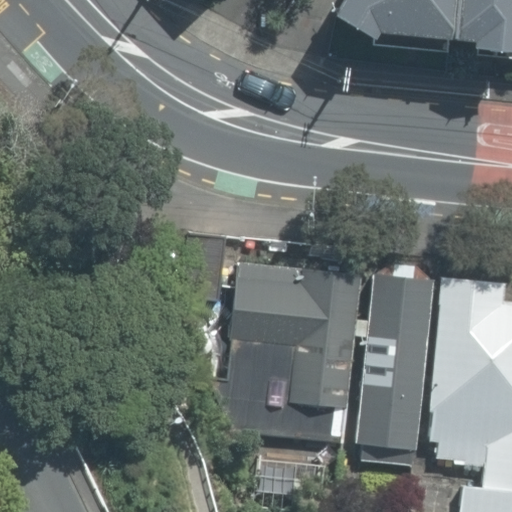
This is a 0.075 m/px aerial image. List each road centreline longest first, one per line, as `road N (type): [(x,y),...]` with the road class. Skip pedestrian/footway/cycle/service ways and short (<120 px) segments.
road 1 (secondary): [(511,165),(294,138),(225,119),(168,94),(71,0)]
road 2 (residential): [(0,392),(59,511)]
